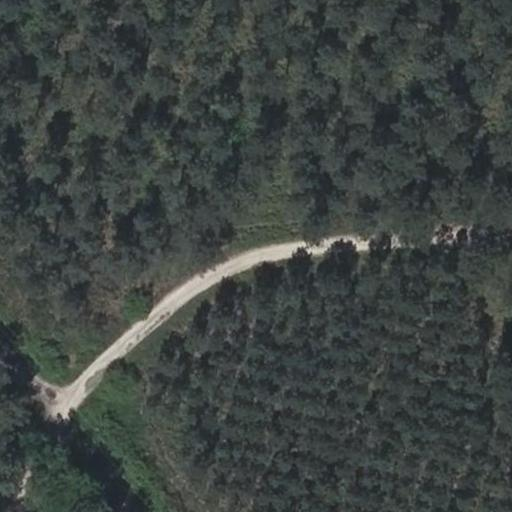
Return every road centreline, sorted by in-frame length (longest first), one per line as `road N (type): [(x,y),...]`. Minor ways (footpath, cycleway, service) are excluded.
road 1 (track): [(511,225),(300,247),(213,274),(110,354),(61,414),(30,511)]
road 2 (track): [(150,511),(0,342)]
